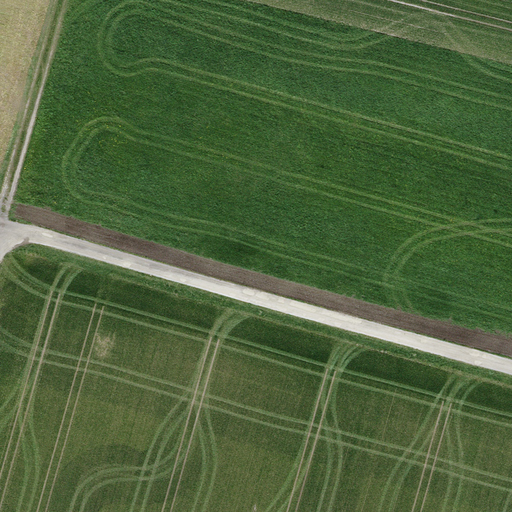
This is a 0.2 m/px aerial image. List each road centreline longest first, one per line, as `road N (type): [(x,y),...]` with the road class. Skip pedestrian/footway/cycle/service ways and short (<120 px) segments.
road 1 (track): [(0,229),(511,371)]
road 2 (track): [(61,0),(0,218)]
